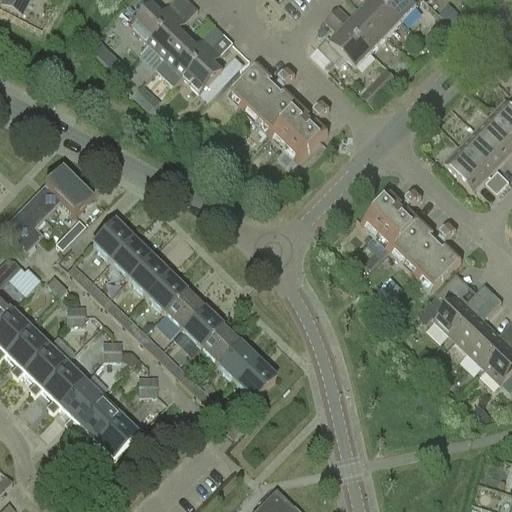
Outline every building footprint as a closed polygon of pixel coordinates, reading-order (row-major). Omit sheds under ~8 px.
[(4,0),(3,3),(0,8),(21,20),(24,14),(30,2),(27,1),(27,0),(4,0)] [(154,11),(132,34),(149,51),(191,8),(183,0),(182,0),(163,20),(154,11)] [(402,28),(372,0),(359,0),(370,10),(361,19),(387,44),(402,28)] [(372,0),(402,28),(417,12),(404,0),(372,0)] [(191,8),(149,51),(167,67),(189,45),(180,36),(199,16),(191,8)] [(338,14),(332,20),(372,59),(387,44),(361,19),(353,28),(338,14)] [(339,42),(331,51),(327,46),(317,56),(335,72),(344,63),(357,75),(372,59),(332,20),(325,28),(339,42)] [(167,67),(157,77),(170,89),(175,94),(184,84),(225,41),(218,33),(217,34),(198,54),(189,45),(167,67)] [(225,41),(184,84),(202,101),(209,107),(222,93),(214,86),(222,77),(214,69),(233,49),(234,49),(225,41)] [(126,73),(110,58),(100,68),(116,84),(126,73)] [(259,70),(243,86),(228,103),(298,170),(329,138),(317,126),(329,115),(322,108),(310,120),(283,93),(295,81),(287,75),(276,87),(259,70)] [(490,121),(511,142),(511,111),(506,106),(490,121)] [(511,142),(490,121),(475,137),(505,167),(511,159),(511,142)] [(505,167),(475,137),(460,153),(490,183),(505,167)] [(490,183),(460,153),(444,169),(475,199),(490,183)] [(26,259),(29,257),(43,242),(35,234),(60,208),(74,222),(92,203),(61,173),(1,236),(24,257),(26,259)] [(492,184),(502,195),(509,188),(497,178),(492,184)] [(502,195),(492,184),(486,190),(496,201),(502,195)] [(392,200),(376,216),(361,232),(429,298),(460,266),(443,250),(456,236),(449,229),(436,243),(408,216),(421,203),(414,196),(401,210),(392,200)] [(61,257),(84,233),(78,226),(54,250),(61,257)] [(114,274),(136,251),(113,229),(91,251),(114,274)] [(153,268),(136,251),(114,274),(132,290),(153,268)] [(84,296),(91,288),(73,270),(79,264),(69,254),(56,268),(66,277),(65,278),(84,296)] [(153,268),(132,290),(150,308),(171,286),(153,268)] [(33,294),(39,287),(26,275),(20,281),(33,294)] [(59,303),(65,296),(53,284),(46,290),(59,303)] [(171,286),(150,308),(166,324),(188,301),(171,286)] [(109,305),(91,288),(84,296),(101,313),(109,305)] [(482,292),(463,312),(455,304),(434,326),(451,343),(492,301),(482,292)] [(205,318),(188,301),(166,324),(183,340),(205,318)] [(500,309),(492,301),(451,343),(467,359),(489,337),(481,329),(500,309)] [(109,305),(101,313),(119,330),(126,322),(109,305)] [(0,327),(10,317),(0,307),(0,327)] [(84,314),(66,315),(66,324),(84,324),(84,314)] [(28,335),(10,317),(0,327),(0,365),(4,361),(3,361),(28,335)] [(222,335),(205,318),(183,340),(200,357),(222,335)] [(144,340),(126,322),(119,330),(137,347),(144,340)] [(84,324),(66,324),(66,333),(84,332),(84,324)] [(511,326),(496,343),(489,337),(467,359),(483,374),(511,344),(511,326)] [(46,353),(28,335),(3,361),(4,361),(15,372),(9,378),(15,385),(21,379),(21,378),(46,353)] [(239,351),(222,335),(200,357),(218,374),(239,351)] [(162,357),(144,340),(137,347),(155,364),(162,357)] [(511,344),(483,374),(500,390),(511,377),(511,344)] [(120,358),(120,349),(102,350),(102,359),(120,358)] [(239,351),(218,374),(235,390),(256,368),(239,351)] [(64,370),(46,353),(21,378),(21,379),(33,390),(27,396),(34,403),(40,397),(39,396),(64,370)] [(162,357),(155,364),(172,381),(180,374),(162,357)] [(120,367),(120,358),(102,359),(102,368),(120,367)] [(256,368),(235,390),(252,407),(274,385),(256,368)] [(83,388),(64,370),(39,396),(40,397),(51,408),(45,414),(52,420),(58,414),(83,388)] [(197,391),(180,374),(172,381),(190,399),(197,391)] [(156,394),(156,384),(138,385),(138,394),(156,394)] [(101,406),(83,388),(58,414),(69,425),(63,431),(70,438),(76,432),(101,406)] [(197,391),(190,399),(207,415),(215,408),(197,391)] [(156,394),(138,394),(138,403),(156,402),(156,394)] [(101,406),(76,432),(87,443),(81,449),(88,455),(94,449),(119,424),(101,406)] [(233,425),(215,408),(207,415),(226,433),(223,436),(232,445),(246,430),(237,421),(233,425)] [(119,424),(94,449),(105,460),(99,466),(106,473),(137,441),(119,424)] [(0,500),(11,489),(5,483),(0,487),(0,500)] [(292,511),(273,496),(257,511),(292,511)]
